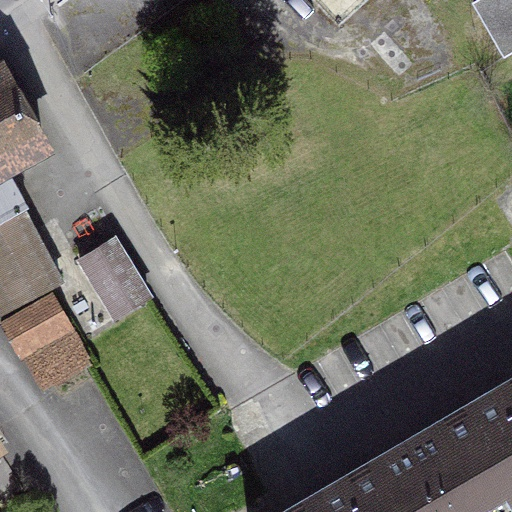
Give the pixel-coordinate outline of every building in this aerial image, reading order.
[(307,0),(335,29),(366,0),(307,0)] [(511,0),(483,0),(470,7),(501,60),(511,53),(511,0)] [(3,173),(40,153),(0,80),(0,224),(23,211),(3,173)] [(97,211),(70,226),(118,314),(145,299),(97,211)] [(47,217),(0,242),(0,311),(79,271),(68,250),(65,251),(47,217)] [(69,332),(48,296),(0,324),(0,328),(19,361),(30,354),(69,332)] [(87,365),(72,338),(33,360),(48,387),(87,365)] [(511,511),(511,388),(300,511),(511,511)]
